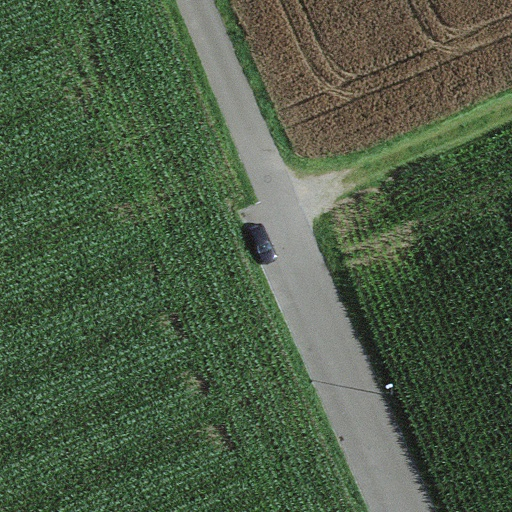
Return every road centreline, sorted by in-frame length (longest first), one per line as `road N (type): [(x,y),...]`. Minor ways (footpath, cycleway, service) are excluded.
road 1 (residential): [(195,0),(411,511)]
road 2 (track): [(284,210),(511,114)]
